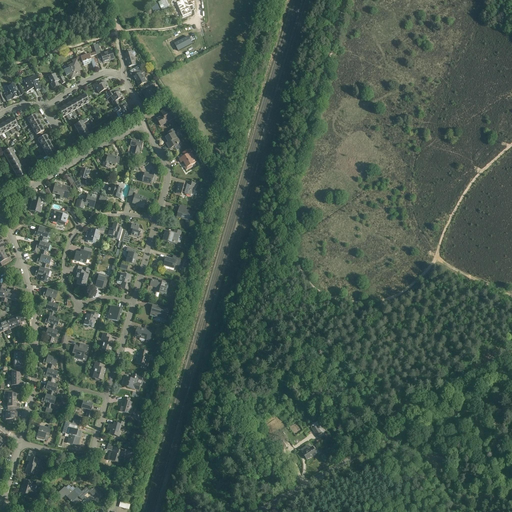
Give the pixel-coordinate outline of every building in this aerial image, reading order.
[(157,5),(159,9),(161,8),(162,8),(164,7),(163,7),(166,6),(163,0),(155,0),(156,1),(157,5)] [(175,5),(181,20),(190,16),(184,1),(175,5)] [(98,44),(93,46),(94,48),(95,52),(96,55),(98,59),(101,58),(102,61),(103,64),(107,63),(107,62),(113,59),(111,51),(100,55),(99,51),(100,50),(98,44)] [(134,52),(132,52),(125,54),(129,67),(136,65),(133,56),(135,56),(135,54),(134,52)] [(96,61),(96,59),(95,60),(94,57),(90,58),(89,55),(85,56),(85,55),(85,56),(80,57),(82,63),(83,63),(84,66),(92,63),(93,68),(94,68),(93,68),(97,66),(95,62),(96,61)] [(69,69),(63,71),(66,76),(69,75),(70,77),(71,79),(77,76),(77,75),(78,75),(79,75),(80,75),(79,72),(78,69),(81,68),(77,59),(72,61),(73,64),(68,66),(68,67),(69,69)] [(133,77),(139,87),(146,82),(141,74),(144,72),(142,69),(137,72),(139,74),(133,77)] [(62,84),(65,83),(62,77),(57,79),(55,74),(48,77),(52,84),(50,84),(53,89),(59,86),(57,82),(60,80),(62,84)] [(41,90),(37,81),(38,80),(36,76),(28,79),(24,81),(26,85),(24,86),(27,92),(30,91),(31,93),(34,91),(33,91),(35,90),(36,92),(41,90)] [(106,91),(109,90),(107,85),(106,86),(104,83),(100,85),(99,82),(93,86),(95,89),(96,88),(99,93),(106,90),(106,91)] [(152,89),(152,88),(155,86),(153,82),(146,86),(147,90),(142,93),(143,94),(148,103),(156,99),(152,93),(153,92),(153,91),(152,89)] [(20,85),(15,87),(14,85),(8,87),(9,92),(4,94),(7,101),(18,97),(17,96),(20,95),(21,95),(24,94),(21,88),(20,85)] [(121,101),(124,99),(121,94),(120,95),(119,92),(115,94),(113,90),(105,95),(107,99),(110,98),(115,107),(118,104),(116,101),(120,99),(121,101)] [(89,108),(91,107),(89,103),(85,95),(81,97),(81,95),(80,96),(79,96),(78,96),(84,106),(87,104),(89,108)] [(84,111),(86,110),(84,106),(78,96),(79,98),(76,100),(75,98),(74,99),(73,99),(79,109),(82,107),(84,111)] [(81,118),(83,117),(79,109),(73,99),(74,101),(71,103),(70,101),(69,102),(68,102),(69,104),(73,112),(76,110),(79,114),(81,118)] [(64,105),(63,105),(64,107),(63,107),(68,115),(71,113),(74,117),(75,119),(77,118),(76,116),(73,112),(69,104),(66,106),(65,104),(64,105)] [(121,104),(113,109),(115,113),(118,118),(119,118),(121,117),(128,113),(129,115),(132,113),(129,108),(129,109),(128,109),(127,106),(123,108),(121,104)] [(68,120),(70,119),(68,115),(63,107),(61,109),(60,107),(59,108),(57,108),(58,110),(63,118),(66,116),(68,120)] [(176,118),(173,112),(172,112),(169,108),(161,112),(163,116),(157,119),(159,123),(161,126),(176,118)] [(26,127),(39,119),(38,120),(36,117),(37,117),(37,116),(37,115),(36,114),(35,115),(27,119),(29,123),(24,125),(26,127)] [(18,132),(20,130),(17,126),(18,126),(13,118),(10,120),(9,119),(8,119),(7,119),(15,133),(12,129),(15,127),(18,132)] [(13,135),(15,133),(7,119),(7,120),(8,121),(5,123),(4,122),(3,122),(2,123),(10,136),(7,132),(10,130),(13,135)] [(39,119),(26,127),(30,125),(32,128),(27,130),(29,133),(42,125),(41,126),(39,123),(40,122),(40,121),(39,119)] [(75,132),(85,127),(83,124),(87,121),(86,119),(82,122),(81,121),(74,126),(76,129),(74,130),(75,131),(75,132)] [(7,138),(10,136),(2,123),(1,123),(2,124),(0,125),(0,131),(4,139),(5,139),(2,135),(5,133),(7,138)] [(80,137),(92,130),(92,129),(88,132),(86,129),(91,127),(89,124),(85,127),(75,132),(77,131),(79,134),(77,135),(78,136),(78,138),(80,137)] [(42,125),(29,133),(33,130),(35,133),(29,136),(31,141),(37,137),(36,136),(44,131),(42,128),(43,127),(43,126),(42,125)] [(169,136),(166,138),(169,143),(167,144),(168,145),(170,149),(176,146),(177,145),(179,144),(181,143),(178,137),(177,138),(174,133),(177,132),(175,129),(167,133),(169,136)] [(89,134),(93,132),(92,130),(80,137),(82,139),(80,140),(81,141),(81,142),(81,143),(83,142),(91,137),(89,134)] [(36,148),(48,141),(47,138),(48,137),(47,136),(48,136),(47,135),(45,136),(38,140),(39,143),(35,146),(36,148)] [(48,141),(36,148),(41,146),(42,149),(38,151),(39,153),(51,146),(50,143),(51,142),(50,141),(51,141),(50,140),(48,141)] [(140,149),(142,149),(144,143),(137,141),(137,142),(132,140),(130,146),(136,147),(134,154),(138,156),(140,149)] [(47,156),(56,150),(54,151),(53,148),(54,148),(53,147),(54,146),(53,145),(51,146),(44,151),(45,154),(41,156),(42,158),(47,156)] [(4,159),(14,154),(12,151),(17,148),(15,146),(11,149),(3,153),(5,156),(3,157),(4,158),(4,159)] [(193,152),(191,148),(183,153),(185,157),(179,160),(181,163),(183,161),(185,164),(183,165),(186,171),(192,167),(191,165),(198,161),(196,162),(191,153),(193,152)] [(44,161),(45,164),(50,161),(57,157),(56,154),(57,153),(56,152),(57,151),(56,150),(47,156),(48,159),(44,161)] [(7,165),(17,159),(15,156),(20,154),(18,151),(14,154),(4,159),(4,160),(6,159),(8,162),(6,162),(7,163),(7,164),(7,165)] [(118,163),(120,158),(114,156),(114,157),(107,156),(106,160),(104,159),(102,167),(108,168),(109,164),(115,166),(116,163),(118,163)] [(10,170),(20,164),(18,161),(23,159),(21,157),(17,159),(7,165),(9,164),(11,167),(9,167),(10,169),(10,170)] [(29,166),(27,167),(23,170),(21,167),(26,164),(24,162),(20,164),(10,170),(12,169),(14,172),(12,173),(13,174),(13,175),(15,174),(29,166)] [(24,172),(28,169),(30,168),(29,166),(15,174),(17,177),(15,178),(16,179),(16,180),(18,179),(18,180),(26,175),(24,172)] [(88,175),(89,171),(81,169),(79,178),(83,179),(82,182),(88,184),(89,180),(86,179),(87,174),(88,175)] [(142,182),(152,185),(152,183),(154,183),(157,172),(153,171),(152,176),(148,175),(148,174),(145,173),(142,182)] [(76,182),(73,183),(74,183),(75,186),(77,190),(81,187),(84,188),(85,185),(80,183),(81,182),(78,181),(76,182)] [(193,188),(195,188),(196,184),(190,182),(189,186),(187,186),(184,185),(185,185),(179,183),(176,194),(182,195),(183,191),(186,191),(185,194),(191,196),(193,188)] [(70,188),(69,188),(66,187),(65,188),(55,185),(53,193),(61,195),(60,197),(67,199),(70,188)] [(115,198),(119,199),(123,187),(115,185),(115,187),(110,186),(107,195),(112,197),(112,196),(115,197),(115,198)] [(143,209),(146,200),(142,199),(142,197),(135,194),(132,204),(136,205),(136,206),(143,209)] [(46,200),(46,199),(46,200),(33,196),(29,211),(40,214),(42,205),(45,206),(45,205),(48,206),(49,201),(46,200)] [(77,200),(75,207),(80,208),(82,205),(84,205),(89,207),(93,208),(95,202),(94,201),(95,196),(92,196),(91,197),(87,196),(86,199),(82,198),(81,201),(77,200)] [(180,209),(178,217),(187,220),(186,222),(191,223),(193,213),(186,211),(187,208),(181,206),(180,209)] [(75,214),(72,210),(72,209),(67,208),(66,211),(70,212),(72,216),(75,214)] [(63,211),(63,213),(55,210),(53,214),(54,215),(52,222),(57,224),(57,223),(59,224),(61,225),(61,224),(65,225),(65,224),(66,224),(68,216),(66,216),(67,212),(63,211)] [(121,227),(121,225),(113,223),(112,229),(110,229),(108,235),(113,237),(113,239),(119,240),(120,235),(122,230),(120,229),(120,227),(121,227)] [(132,230),(130,236),(139,238),(140,234),(141,234),(142,230),(138,229),(139,226),(132,224),(130,230),(132,230)] [(35,231),(34,236),(36,237),(37,236),(42,237),(40,242),(46,244),(46,243),(47,243),(47,242),(48,242),(48,241),(48,240),(48,239),(47,239),(47,238),(49,231),(46,230),(47,228),(45,228),(39,226),(39,228),(38,231),(35,231)] [(89,229),(86,241),(88,241),(88,243),(93,244),(93,243),(95,243),(96,239),(98,240),(99,236),(100,235),(100,234),(103,235),(105,230),(100,229),(98,229),(97,231),(89,229)] [(165,231),(163,241),(168,242),(168,240),(180,243),(182,238),(180,237),(181,231),(175,230),(174,233),(165,231)] [(46,244),(40,242),(39,245),(37,244),(36,246),(34,245),(32,253),(36,254),(38,249),(42,251),(41,255),(44,256),(46,251),(48,252),(50,245),(46,243),(46,244)] [(136,254),(137,250),(127,248),(126,252),(128,252),(126,263),(135,265),(137,255),(136,254)] [(76,252),(74,260),(85,264),(87,259),(89,260),(91,253),(83,251),(82,254),(76,252)] [(0,255),(0,263),(1,266),(12,260),(8,255),(6,256),(4,253),(0,255)] [(47,257),(44,256),(41,255),(40,258),(38,257),(36,263),(39,263),(39,262),(44,264),(43,269),(45,270),(46,269),(47,265),(49,265),(51,258),(47,256),(47,257)] [(182,258),(174,255),(172,260),(166,258),(164,266),(174,269),(176,265),(179,266),(179,267),(181,260),(182,258)] [(89,274),(90,270),(82,267),(81,271),(77,270),(74,280),(77,280),(76,284),(85,287),(88,276),(85,276),(85,273),(89,274)] [(45,270),(43,269),(39,268),(38,271),(36,270),(34,276),(37,277),(36,277),(37,277),(37,275),(42,276),(40,281),(47,283),(49,278),(48,277),(50,270),(46,269),(45,270)] [(102,289),(105,290),(108,277),(99,274),(95,288),(102,290),(102,289)] [(131,277),(121,274),(119,281),(117,280),(117,282),(117,284),(118,284),(122,285),(121,289),(127,291),(129,284),(128,284),(130,277),(131,277)] [(171,280),(169,287),(175,289),(177,282),(171,280)] [(151,281),(150,286),(157,288),(156,293),(159,294),(160,293),(166,295),(169,285),(166,284),(166,282),(163,281),(162,283),(159,282),(158,283),(151,281)] [(14,289),(11,288),(10,288),(10,291),(7,291),(4,302),(7,303),(8,299),(11,300),(14,289)] [(17,290),(16,290),(14,289),(11,300),(14,301),(13,305),(19,306),(21,300),(18,299),(19,294),(16,293),(17,290)] [(51,304),(53,299),(55,299),(58,292),(53,291),(47,289),(46,292),(44,291),(42,297),(45,297),(45,296),(50,298),(49,303),(51,304)] [(51,304),(49,303),(48,303),(47,305),(45,305),(43,310),(46,311),(46,310),(51,311),(50,316),(52,317),(54,312),(56,312),(58,305),(54,304),(51,304)] [(152,309),(151,313),(154,314),(153,316),(166,320),(167,314),(168,314),(169,310),(170,311),(171,307),(166,305),(164,309),(153,306),(152,309)] [(107,319),(119,322),(121,312),(120,312),(121,310),(111,307),(107,319)] [(97,318),(98,314),(91,312),(90,316),(86,315),(83,325),(93,328),(96,318),(97,318)] [(15,328),(20,325),(20,324),(24,322),(21,313),(10,317),(15,328)] [(52,317),(50,316),(49,316),(48,319),(46,318),(44,323),(47,324),(47,323),(52,325),(51,329),(53,330),(54,330),(55,325),(57,326),(60,319),(55,317),(55,318),(52,317)] [(12,329),(15,328),(10,317),(7,319),(8,321),(6,323),(10,334),(13,333),(12,329)] [(10,334),(6,323),(5,322),(3,323),(1,320),(0,320),(0,325),(3,332),(6,331),(8,335),(10,334)] [(145,340),(149,341),(149,342),(152,331),(154,332),(155,328),(147,326),(146,329),(139,327),(135,338),(136,338),(140,339),(140,341),(141,341),(141,342),(142,342),(142,341),(144,342),(145,340)] [(53,330),(51,329),(51,330),(47,328),(46,332),(44,331),(43,336),(45,337),(45,336),(50,337),(48,342),(52,343),(53,338),(55,339),(58,331),(54,330),(53,330)] [(109,339),(110,336),(103,334),(102,339),(104,339),(102,350),(110,352),(113,340),(109,339)] [(74,350),(73,354),(75,354),(74,358),(82,360),(86,361),(87,357),(84,356),(85,351),(87,352),(89,346),(80,344),(79,347),(75,346),(73,350),(74,350)] [(147,358),(149,352),(141,350),(139,359),(137,359),(135,364),(148,368),(151,359),(147,358)] [(25,358),(25,351),(13,351),(13,361),(22,361),(22,358),(25,358)] [(53,358),(48,356),(47,356),(46,359),(44,358),(43,363),(45,364),(45,363),(50,365),(49,370),(52,370),(53,366),(55,366),(58,359),(53,357),(53,358)] [(22,364),(22,361),(13,361),(14,370),(25,370),(25,364),(22,364)] [(102,369),(103,365),(95,363),(94,367),(95,367),(92,378),(102,381),(105,370),(102,369)] [(49,383),(52,383),(53,384),(54,384),(55,384),(56,382),(56,381),(55,381),(55,379),(56,379),(58,372),(53,370),(53,371),(52,370),(49,370),(47,369),(47,372),(44,371),(43,377),(45,377),(46,376),(51,378),(49,383)] [(25,370),(14,370),(12,370),(12,380),(20,380),(20,377),(23,377),(23,370),(25,370)] [(133,390),(135,391),(135,390),(139,391),(141,384),(142,385),(143,381),(142,381),(143,377),(133,374),(131,379),(130,378),(130,379),(124,377),(122,386),(127,388),(133,390)] [(12,389),(23,389),(23,383),(20,383),(20,380),(12,380),(12,389)] [(52,383),(49,383),(48,382),(47,385),(44,384),(43,390),(45,390),(46,389),(51,391),(49,396),(46,395),(52,397),(52,396),(53,392),(56,393),(58,385),(55,384),(54,384),(53,384),(52,383)] [(16,398),(19,398),(19,391),(4,391),(4,395),(7,395),(7,401),(16,401),(16,398)] [(52,397),(46,395),(45,398),(43,397),(41,402),(43,403),(44,402),(48,403),(47,408),(46,408),(45,412),(51,414),(52,410),(50,409),(51,404),(54,405),(56,397),(52,396),(52,397)] [(131,403),(132,399),(124,397),(122,404),(120,412),(131,415),(133,410),(131,409),(133,404),(131,403)] [(16,404),(16,401),(7,401),(7,410),(19,411),(19,404),(16,404)] [(86,417),(90,419),(93,408),(92,407),(93,404),(83,401),(81,408),(88,410),(86,417)] [(19,411),(7,410),(6,410),(6,420),(14,420),(14,417),(17,417),(17,411),(19,411)] [(118,421),(118,422),(117,424),(114,423),(113,426),(109,425),(107,430),(110,431),(109,435),(114,436),(114,435),(119,436),(120,432),(119,432),(121,426),(124,427),(125,423),(118,421)] [(69,423),(65,422),(63,422),(62,427),(64,427),(62,433),(69,435),(67,443),(73,445),(73,444),(74,444),(74,443),(79,444),(82,432),(67,428),(69,423)] [(36,437),(36,438),(37,440),(43,441),(44,441),(45,436),(49,438),(52,426),(48,425),(47,428),(39,426),(37,434),(36,437)] [(312,429),(317,437),(322,434),(317,426),(312,429)] [(0,438),(0,448),(3,451),(10,442),(5,438),(3,440),(0,438)] [(108,445),(107,448),(113,449),(113,452),(112,453),(109,452),(108,459),(107,460),(119,464),(121,457),(124,457),(125,452),(116,450),(117,447),(108,445)] [(307,449),(302,452),(303,453),(305,457),(306,459),(317,453),(313,447),(310,449),(308,451),(307,449)] [(39,465),(40,461),(29,458),(27,469),(26,468),(25,473),(33,475),(34,471),(36,464),(39,465)] [(24,494),(25,493),(29,494),(28,495),(33,497),(35,491),(32,490),(33,486),(31,486),(32,483),(24,481),(22,487),(21,487),(20,493),(24,494)] [(64,488),(57,495),(60,499),(61,500),(65,495),(70,501),(71,502),(71,501),(72,502),(77,498),(78,496),(82,500),(85,498),(84,497),(89,492),(86,488),(82,492),(82,493),(81,493),(77,488),(75,489),(73,487),(71,488),(69,486),(65,489),(64,488)]
